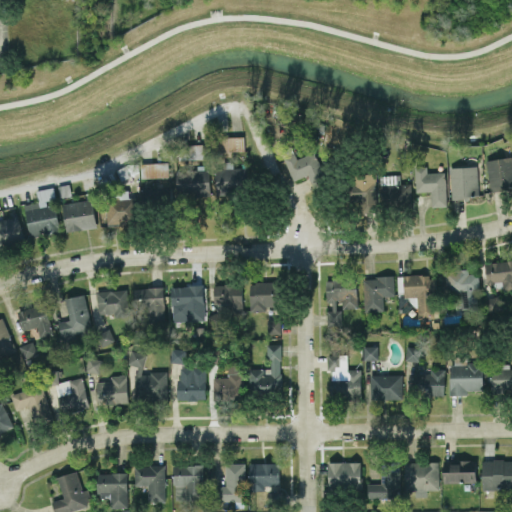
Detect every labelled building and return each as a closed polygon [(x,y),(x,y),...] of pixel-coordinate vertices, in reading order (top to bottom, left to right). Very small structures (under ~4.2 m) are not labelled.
[(219,151),(244,150),(243,135),(218,136),(219,151)] [(205,144),(179,144),(179,159),(205,158),(205,144)] [(307,174),(313,188),(327,182),(314,151),(297,158),(295,155),(284,159),(293,180),(307,174)] [(511,157),(487,159),(489,190),(511,188),(511,157)] [(141,163),(141,177),(169,176),(168,162),(141,163)] [(446,171),(427,172),(427,166),(415,166),(415,191),(431,191),(431,206),(446,206),(446,171)] [(477,166),(450,167),(451,198),(478,197),(477,166)] [(215,169),(216,195),(248,194),(247,167),(229,168),(215,169)] [(177,169),(177,195),(209,196),(210,170),(177,169)] [(360,210),(377,209),(375,173),(352,174),(352,201),(360,200),(360,210)] [(411,183),(400,183),(400,174),(380,174),(381,204),(412,203),(411,183)] [(144,204),(165,200),(162,183),(141,188),(144,204)] [(59,232),(53,187),(36,189),(38,201),(24,203),(28,236),(59,232)] [(136,196),(128,197),(128,190),(118,190),(118,199),(107,199),(108,225),(137,224),(136,196)] [(97,227),(92,198),(61,203),(66,232),(97,227)] [(0,247),(24,243),(18,215),(0,218),(0,247)] [(487,289),(511,285),(511,259),(484,262),(487,289)] [(444,270),(446,292),(461,291),(462,311),(477,310),(476,287),(479,287),(478,272),(468,273),(468,268),(444,270)] [(397,274),(398,296),(417,296),(418,318),(436,317),(435,274),(397,274)] [(394,295),(393,276),(363,277),(364,311),(384,310),(383,295),(394,295)] [(342,325),(341,309),(336,309),(336,300),(342,299),(342,308),(357,307),(356,277),(325,279),(327,325),(342,325)] [(250,310),(266,311),(266,306),(279,306),(279,282),(250,281),(250,310)] [(241,283),(213,284),(215,313),(208,313),(209,328),(226,327),(225,310),(243,309),(241,283)] [(171,286),(171,321),(204,320),(203,285),(171,286)] [(163,287),(134,288),(135,311),(147,311),(148,321),(164,320),(163,287)] [(128,289),(96,290),(97,314),(113,313),(113,318),(129,317),(128,289)] [(65,297),(69,319),(58,321),(61,341),(76,338),(75,333),(92,330),(85,294),(65,297)] [(489,298),(493,310),(501,308),(497,296),(489,298)] [(17,310),(23,330),(37,326),(40,337),(53,333),(45,303),(17,310)] [(0,317),(0,355),(16,348),(2,317),(0,317)] [(280,319),(267,319),(267,334),(281,334),(280,319)] [(97,332),(100,345),(114,342),(110,328),(97,332)] [(37,354),(33,341),(19,345),(23,358),(37,354)] [(281,344),(269,344),(269,369),(248,369),(248,392),(281,392),(281,344)] [(377,359),(377,346),(363,346),(363,359),(377,359)] [(405,360),(420,360),(420,346),(405,347),(405,360)] [(186,348),(171,348),(170,362),(185,363),(186,348)] [(133,402),(168,401),(167,371),(144,372),(144,351),(131,351),(133,402)] [(347,353),(327,354),(328,369),(330,369),(331,400),(361,399),(360,368),(347,369),(347,353)] [(102,359),(87,357),(85,370),(100,373),(102,359)] [(213,377),(213,400),(243,400),(243,362),(228,362),(228,377),(213,377)] [(467,395),(467,390),(482,390),(483,364),(450,363),(449,394),(467,395)] [(511,364),(511,365),(490,365),(491,390),(511,389),(511,364)] [(205,399),(206,367),(178,366),(177,399),(205,399)] [(445,370),(415,369),(414,393),(444,394),(445,370)] [(127,374),(110,375),(110,380),(96,381),(97,404),(127,403),(127,374)] [(402,374),(370,374),(371,399),(402,398),(402,374)] [(64,415),(90,407),(81,376),(55,383),(64,415)] [(27,405),(34,422),(53,414),(40,383),(10,396),(16,410),(27,405)] [(0,433),(14,427),(1,401),(0,401),(0,433)] [(476,460),(444,459),(443,482),(476,482),(476,460)] [(511,489),(511,459),(482,459),(481,489),(511,489)] [(328,462),(328,487),(361,487),(360,461),(328,462)] [(400,497),(399,461),(381,462),(381,483),(367,483),(368,498),(400,497)] [(438,461),(404,462),(404,490),(415,489),(415,496),(427,496),(426,490),(439,489),(438,461)] [(249,463),(249,491),(265,490),(265,486),(280,485),(279,462),(249,463)] [(225,463),(226,483),(213,483),(213,500),(245,500),(245,463),(225,463)] [(148,485),(148,501),(165,501),(165,464),(134,465),(135,485),(148,485)] [(174,500),(204,499),(203,464),(173,465),(174,500)] [(55,511),(66,511),(91,505),(86,489),(82,490),(77,471),(57,476),(63,497),(52,501),(55,511)] [(110,507),(128,507),(127,471),(96,472),(97,492),(109,492),(110,507)]
